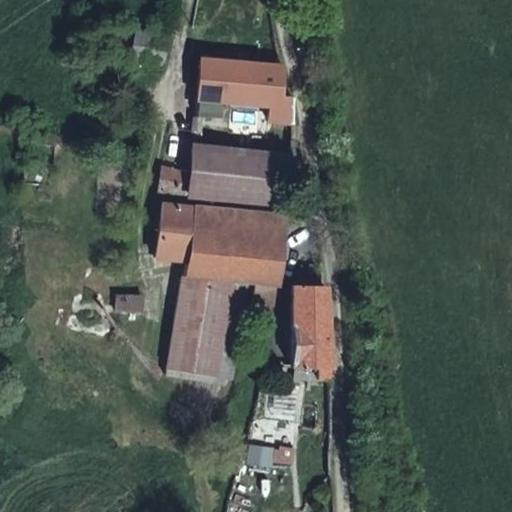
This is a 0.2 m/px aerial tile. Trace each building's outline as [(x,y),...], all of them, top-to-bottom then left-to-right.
[(133,66),(164,68),(166,38),(136,34),(133,66)] [(202,61),(260,64),(261,42),(202,39),(202,61)] [(282,95),(283,65),(260,64),(202,61),(198,102),(268,106),(267,118),(291,120),(294,96),(282,95)] [(196,134),(194,154),(253,157),(255,138),(196,134)] [(302,159),(298,140),(275,148),(275,158),(288,158),(302,159)] [(194,154),(193,175),(192,202),(286,207),(288,158),(275,158),(253,157),(194,154)] [(193,175),(161,173),(159,201),(192,202),(193,175)] [(223,284),(254,285),(281,287),(286,220),(158,211),(154,262),(155,265),(186,266),(186,282),(223,284)] [(186,282),(182,283),(181,311),(177,393),(217,395),(223,284),(186,282)] [(330,374),(331,290),(298,288),(295,372),(330,374)] [(112,293),(112,311),(139,311),(140,293),(112,293)] [(256,414),(293,415),(294,390),(257,389),(256,414)] [(246,463),(268,464),(269,446),(246,446),(246,463)]
